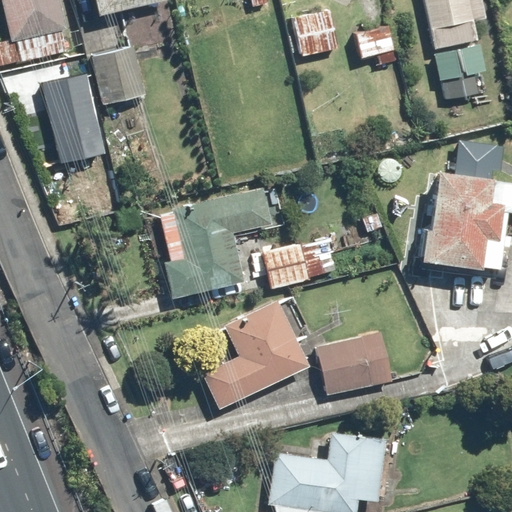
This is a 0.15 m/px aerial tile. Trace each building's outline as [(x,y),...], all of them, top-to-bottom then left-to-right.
[(61,0),(0,0),(13,58),(72,45),(61,0)] [(98,0),(100,9),(146,0),(98,0)] [(476,18),(489,16),(486,0),(422,0),(443,102),(488,93),(477,40),(480,39),(476,18)] [(331,2),(286,14),(297,58),(342,46),(331,2)] [(395,23),(354,29),(358,53),(398,48),(395,23)] [(136,43),(91,53),(102,104),(147,94),(136,43)] [(511,172),(443,165),(436,222),(430,221),(426,254),(503,263),(509,207),(511,207),(511,172)] [(267,185),(162,209),(172,253),(164,254),(174,295),(252,277),(241,230),(276,222),(267,185)] [(337,232),(262,247),(270,286),(345,271),(337,232)] [(281,294),(225,316),(239,353),(199,369),(213,404),(310,365),(281,294)] [(389,332),(316,346),(324,392),(397,378),(389,332)] [(386,432),(334,430),(332,454),(276,451),(272,502),(278,503),(279,511),(323,511),(324,510),(353,511),(359,511),(359,496),(385,496),(386,432)]
